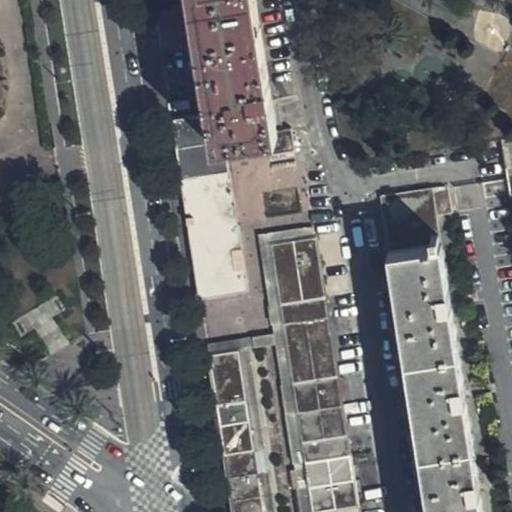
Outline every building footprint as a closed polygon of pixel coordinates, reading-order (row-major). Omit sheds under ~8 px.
[(204,84),(209,113),(213,141),(223,139),(253,134),(264,134),(277,131),(266,63),(255,0),(190,0),(199,58),(204,84)] [(198,296),(199,299),(247,292),(236,226),(223,139),(213,141),(209,113),(171,119),(184,203),(194,267),(198,296)] [(292,132),(291,130),(277,131),(264,134),(267,154),(293,151),(292,132)] [(482,511),(442,255),(434,202),(432,189),(410,191),(378,197),(428,511),(482,511)] [(207,345),(208,356),(234,352),(238,352),(246,411),(260,408),(251,350),(277,346),(302,511),(357,511),(357,507),(321,511),(311,511),(291,376),(277,287),(271,245),(315,239),(314,228),(261,236),(268,289),(258,290),(260,302),(269,300),(275,335),(207,345)] [(325,304),(315,239),(271,245),(277,287),(291,376),(311,511),(321,511),(357,507),(343,414),(335,369),(325,304)] [(248,303),(260,302),(258,290),(247,292),(248,303)] [(199,299),(202,311),(248,303),(247,292),(199,299)] [(231,511),(262,511),(246,411),(238,352),(234,352),(208,356),(217,417),(231,511)]
